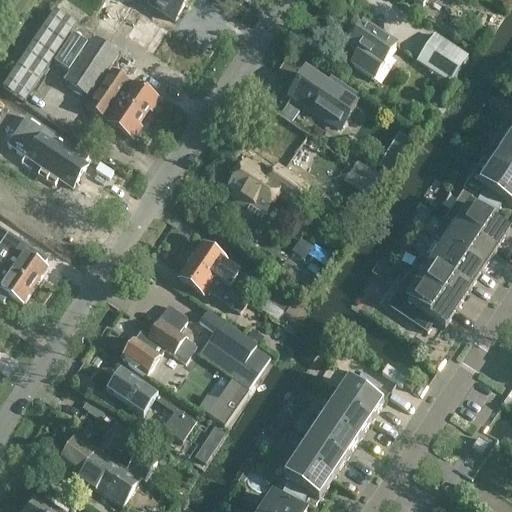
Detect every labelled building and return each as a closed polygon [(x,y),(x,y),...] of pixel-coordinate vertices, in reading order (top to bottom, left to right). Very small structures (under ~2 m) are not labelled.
[(114,28),(132,0),(105,0),(95,16),(114,28)] [(190,0),(149,0),(147,5),(175,23),(190,0)] [(410,0),(423,9),(429,0),(442,0),(444,1),(444,0),(410,0)] [(32,94),(77,27),(54,12),(3,89),(25,104),(32,94)] [(154,55),(169,32),(143,14),(127,37),(151,53),(154,55)] [(374,83),(396,50),(364,28),(348,51),(358,58),(351,68),(374,83)] [(69,74),(88,45),(74,36),(55,64),(69,74)] [(450,86),(469,58),(435,36),(416,64),(450,86)] [(89,100),(118,57),(93,40),(65,84),(77,92),(89,100)] [(159,103),(136,88),(112,72),(99,92),(143,120),(149,112),(152,114),(159,103)] [(306,76),(291,97),(340,131),(361,100),(335,83),(329,92),(306,76)] [(143,120),(99,92),(87,111),(110,126),(133,141),(141,130),(138,128),(143,120)] [(84,143),(89,135),(77,127),(72,136),(84,143)] [(43,142),(30,162),(74,192),(87,172),(43,142)] [(511,154),(505,150),(492,168),(511,181),(511,154)] [(309,190),(278,168),(270,180),(246,164),(225,195),(247,211),(251,204),(265,214),(277,199),(294,211),(309,190)] [(511,181),(492,168),(479,188),(487,193),(479,201),(498,214),(503,203),(511,209),(511,181)] [(24,185),(8,210),(52,240),(58,231),(60,232),(71,217),(24,185)] [(509,234),(491,222),(492,221),(493,222),(496,216),(498,214),(479,201),(478,203),(474,209),(475,210),(474,211),(472,209),(459,230),(496,255),(509,234)] [(496,255),(459,230),(446,249),(483,273),(496,255)] [(48,272),(43,268),(47,263),(8,236),(0,248),(0,266),(3,269),(4,268),(35,289),(48,272)] [(227,265),(202,247),(190,264),(216,282),(219,277),(222,280),(231,268),(227,265)] [(483,273),(446,249),(433,268),(471,292),(483,273)] [(234,295),(240,286),(230,279),(224,288),(215,282),(216,282),(190,264),(178,282),(204,299),(207,294),(240,316),(248,305),(234,295)] [(23,307),(35,289),(4,268),(3,269),(0,273),(0,303),(3,305),(9,297),(23,307)] [(471,292),(433,268),(421,287),(458,311),(471,292)] [(458,311),(421,287),(408,306),(414,311),(406,320),(425,332),(430,321),(445,331),(458,311)] [(284,313),(263,299),(256,309),(277,323),(284,313)] [(197,350),(179,337),(189,323),(169,309),(148,340),(141,335),(122,363),(127,366),(147,380),(166,353),(186,367),(197,350)] [(258,347),(255,345),(208,312),(199,326),(214,336),(199,356),(234,380),(258,347)] [(275,345),(262,336),(255,344),(269,354),(275,345)] [(151,394),(144,390),(150,382),(147,380),(127,366),(107,395),(136,415),(151,394)] [(383,407),(372,400),(380,391),(361,378),(356,389),(348,384),(335,403),(370,427),(383,407)] [(233,381),(209,416),(227,428),(251,393),(233,381)] [(370,427),(335,403),(323,422),(358,446),(370,427)] [(358,446),(323,422),(310,441),(345,465),(358,446)] [(125,466),(141,442),(125,432),(109,456),(125,466)] [(142,483),(153,466),(139,457),(128,474),(76,439),(58,467),(79,481),(105,499),(103,503),(108,507),(111,503),(124,511),(125,510),(124,510),(142,483)] [(482,461),(490,448),(479,440),(470,453),(482,461)] [(345,465),(310,441),(297,460),(332,484),(345,465)] [(303,511),(312,499),(319,503),(332,484),(297,460),(284,480),(292,485),(279,503),(273,499),(264,511),(303,511)] [(58,511),(40,500),(32,511),(58,511)]
